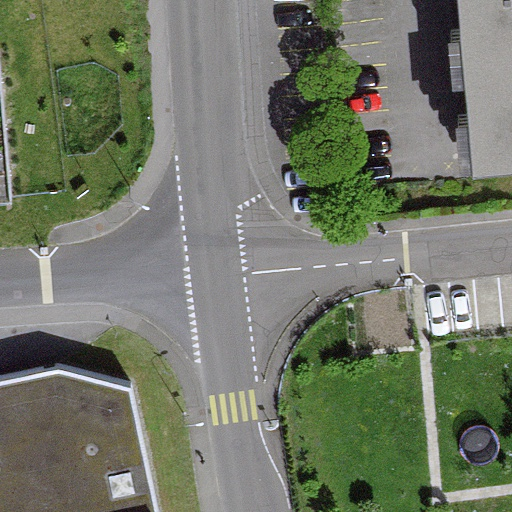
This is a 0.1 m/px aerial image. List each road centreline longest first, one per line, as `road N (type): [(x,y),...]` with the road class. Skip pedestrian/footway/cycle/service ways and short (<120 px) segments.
road 1 (residential): [(220,276),(511,265)]
road 2 (residential): [(211,0),(220,276)]
road 3 (residential): [(220,276),(254,511)]
road 4 (residential): [(220,276),(0,292)]
